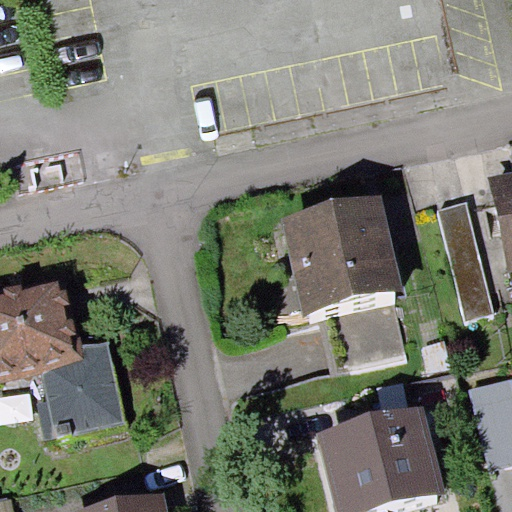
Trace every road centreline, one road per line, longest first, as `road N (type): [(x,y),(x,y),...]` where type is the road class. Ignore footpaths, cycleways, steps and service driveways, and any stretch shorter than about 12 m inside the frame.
road 1 (residential): [(157,198),(511,120)]
road 2 (residential): [(157,198),(222,511)]
road 3 (residential): [(0,229),(157,198)]
